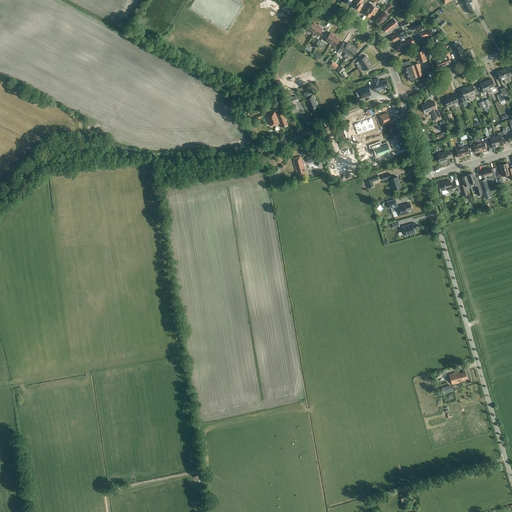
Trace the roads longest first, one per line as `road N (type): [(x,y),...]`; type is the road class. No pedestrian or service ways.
road 1 (tertiary): [(511,486),(424,177)]
road 2 (residential): [(261,148),(402,94)]
road 3 (tertiary): [(402,94),(380,43),(312,0)]
